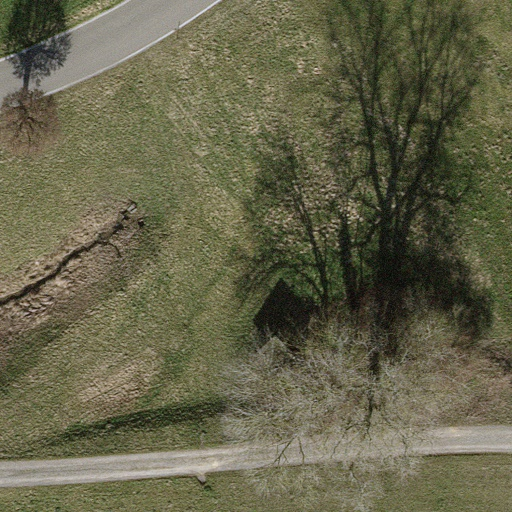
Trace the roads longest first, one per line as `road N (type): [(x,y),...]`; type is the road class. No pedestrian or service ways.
road 1 (track): [(511,442),(420,441),(0,476)]
road 2 (tertiary): [(0,87),(106,51),(184,0)]
